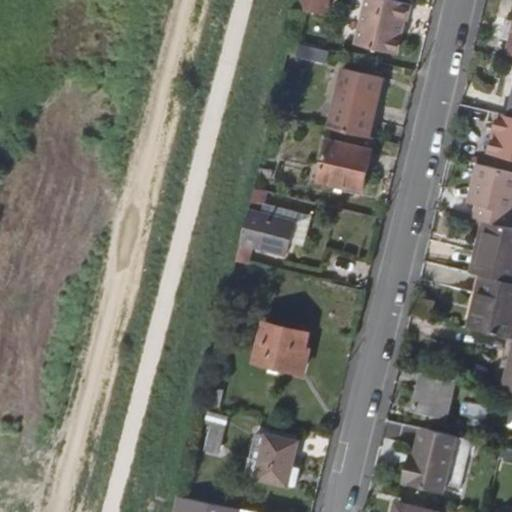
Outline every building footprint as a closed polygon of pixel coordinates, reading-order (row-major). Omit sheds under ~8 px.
[(304,0),(303,6),(324,12),(327,0),(304,0)] [(399,0),(363,0),(353,41),(394,51),(402,17),(404,18),(408,2),(399,0)] [(503,39),(511,41),(511,20),(507,20),(503,39)] [(341,66),(327,126),(366,136),(380,76),(341,66)] [(511,115),(500,112),(491,152),(511,156),(511,115)] [(330,140),(320,179),(363,189),(373,150),(330,140)] [(480,219),(510,226),(511,218),(511,171),(479,163),(474,185),(482,187),(478,204),(484,205),(480,219)] [(249,208),(236,259),(247,262),(252,243),(267,247),(275,215),(249,208)] [(498,279),(510,226),(480,219),(465,215),(459,238),(464,240),(457,269),(483,275),(498,279)] [(511,338),(511,282),(498,279),(483,275),(470,329),(511,338)] [(416,298),(412,315),(433,320),(437,303),(416,298)] [(265,322),(255,361),(299,371),(308,332),(265,322)] [(455,380),(423,373),(414,409),(446,417),(455,380)] [(211,384),(207,400),(220,404),(224,388),(211,384)] [(213,420),(206,448),(231,454),(238,426),(213,420)] [(414,466),(408,465),(404,483),(446,492),(459,436),(422,428),(416,455),(414,466)] [(268,433),(257,476),(287,483),(297,441),(268,433)] [(253,511),(183,497),(179,511),(253,511)] [(439,511),(398,502),(396,511),(439,511)]
